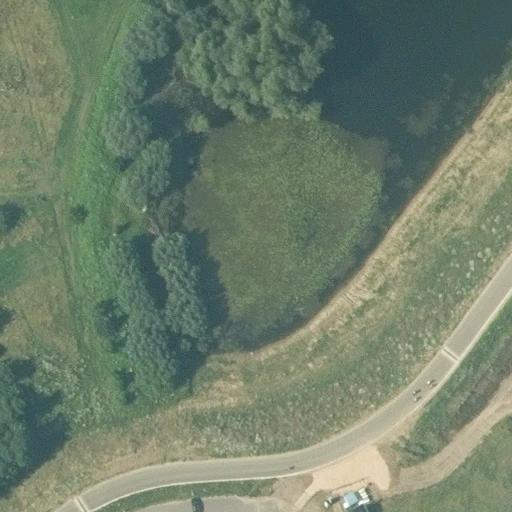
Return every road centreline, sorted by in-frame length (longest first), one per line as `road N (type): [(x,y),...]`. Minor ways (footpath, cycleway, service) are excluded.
road 1 (unclassified): [(74,511),(123,487),(284,462),(377,425),(425,383),(511,270)]
road 2 (track): [(302,456),(349,483),(383,491),(414,482),(440,469),(511,388)]
